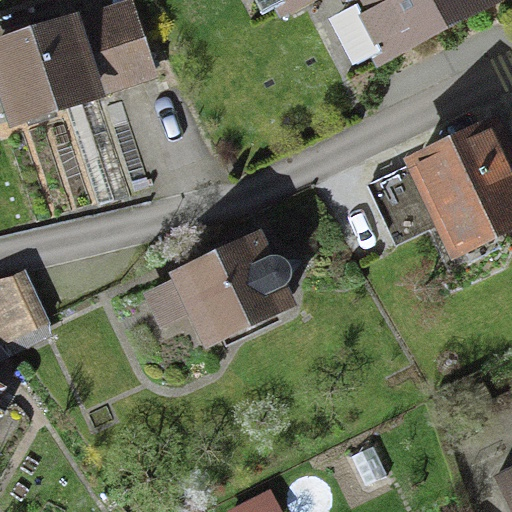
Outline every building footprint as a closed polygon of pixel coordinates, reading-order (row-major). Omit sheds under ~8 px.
[(303,0),(259,0),(269,19),(303,0)] [(348,0),(388,74),(511,7),(511,1),(511,0),(348,0)] [(134,13),(0,53),(0,129),(3,141),(159,95),(134,13)] [(511,169),(496,134),(413,172),(459,274),(511,249),(511,169)] [(260,241),(166,283),(200,359),(293,318),(260,241)] [(25,274),(0,280),(0,334),(3,338),(35,322),(26,305),(36,301),(25,274)] [(511,472),(497,480),(511,508),(511,472)]
